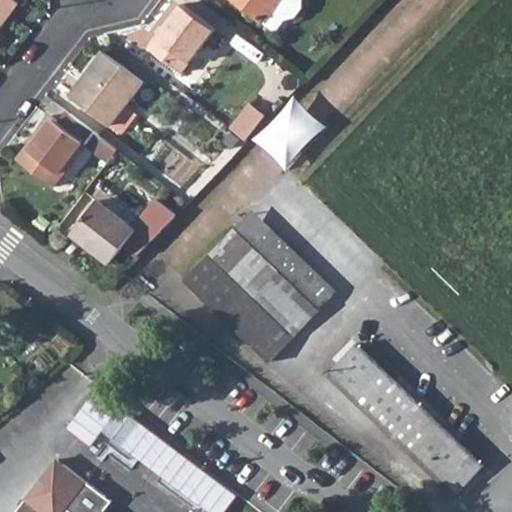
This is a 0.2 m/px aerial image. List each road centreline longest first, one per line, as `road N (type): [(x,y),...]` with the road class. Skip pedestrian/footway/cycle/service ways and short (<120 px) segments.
road 1 (residential): [(0,243),(342,511)]
road 2 (residential): [(88,0),(0,115)]
road 3 (unknown): [(272,189),(359,298)]
